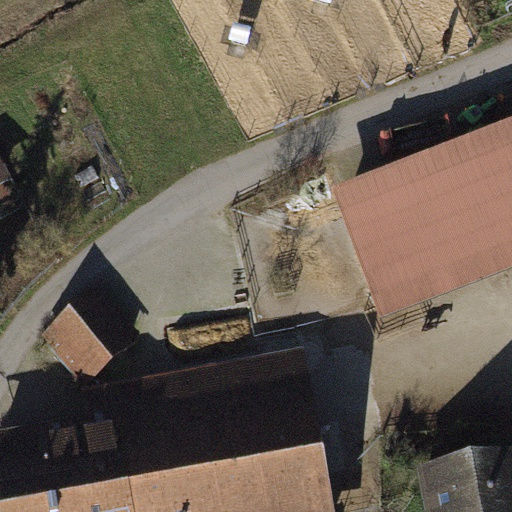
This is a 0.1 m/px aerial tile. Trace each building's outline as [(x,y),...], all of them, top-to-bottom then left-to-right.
[(511,267),(511,117),(324,191),(376,321),(511,267)] [(0,186),(11,181),(0,160),(0,186)] [(99,285),(41,333),(85,386),(143,338),(99,285)] [(333,511),(305,351),(83,389),(88,418),(102,415),(118,511),(333,511)] [(0,494),(3,511),(118,511),(102,415),(88,418),(0,432),(0,494)] [(511,511),(511,449),(418,467),(426,511),(511,511)]
